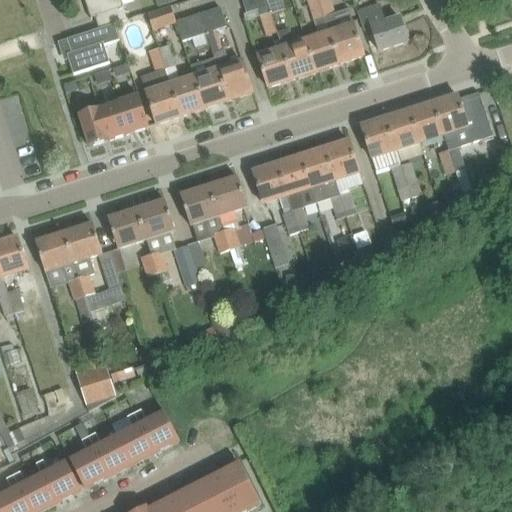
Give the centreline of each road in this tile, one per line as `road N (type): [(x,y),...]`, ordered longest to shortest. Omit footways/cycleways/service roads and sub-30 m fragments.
road 1 (unclassified): [(15,201),(31,207),(463,65)]
road 2 (residential): [(233,439),(92,511)]
